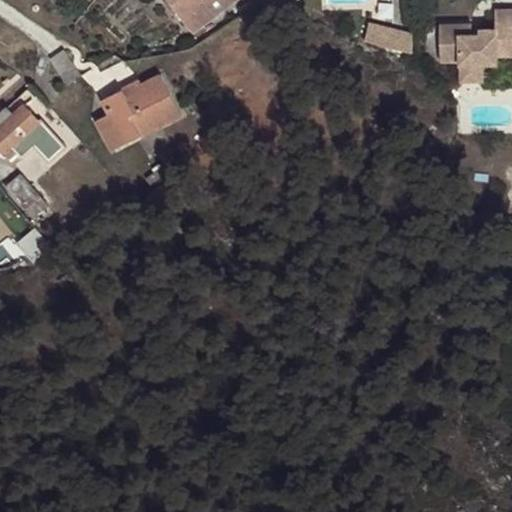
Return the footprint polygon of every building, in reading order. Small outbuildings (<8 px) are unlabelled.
[(236,0),(167,0),(192,33),(236,0)] [(511,10),(495,11),(495,29),(479,30),(479,35),(472,35),(471,25),(439,25),(440,61),(459,62),(460,82),(483,81),(483,64),(497,64),(497,56),(511,55),(511,10)] [(412,33),(370,23),(370,44),(395,51),(413,53),(412,33)] [(81,76),(64,51),(50,59),(67,86),(81,76)] [(112,150),(141,136),(182,116),(160,75),(141,85),(139,81),(104,99),(110,113),(96,120),(112,150)] [(41,120),(39,122),(24,106),(0,128),(0,146),(16,164),(35,148),(49,163),(67,148),(41,120)] [(0,123),(2,126),(14,115),(7,108),(0,114),(0,123)] [(41,197),(21,174),(5,186),(25,210),(32,204),(41,197)] [(49,206),(41,197),(32,204),(40,214),(49,206)] [(45,241),(28,221),(9,237),(25,257),(45,241)]
